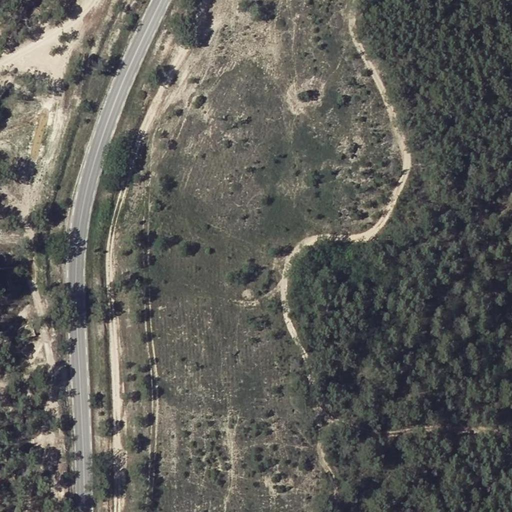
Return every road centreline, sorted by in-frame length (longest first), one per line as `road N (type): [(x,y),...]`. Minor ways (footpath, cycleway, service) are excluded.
road 1 (track): [(340,511),(322,460),(309,363),(288,323),(284,279),(305,241),(375,230),(405,171),(405,147),(354,39),(355,0)]
road 2 (track): [(204,0),(145,125),(111,236),(117,511)]
road 3 (primary): [(162,0),(126,73),(84,195),(75,313),(84,511)]
road 4 (track): [(320,415),(368,431),(511,435)]
